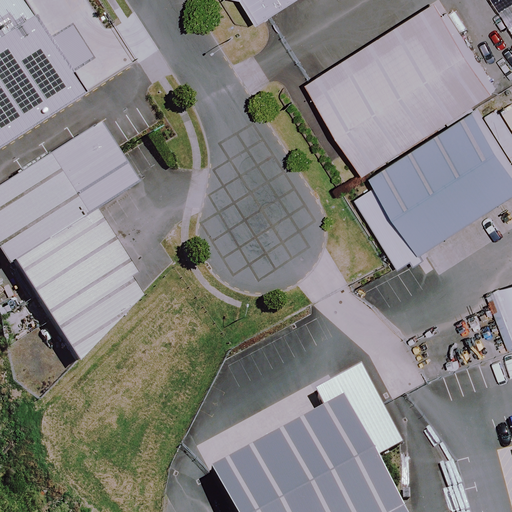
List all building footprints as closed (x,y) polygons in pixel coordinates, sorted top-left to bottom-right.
[(0,0),(0,144),(71,98),(57,77),(82,60),(63,31),(36,48),(4,0),(0,0)] [(289,0),(226,0),(245,29),(289,0)] [(479,101),(420,9),(295,90),(353,181),(479,101)] [(511,194),(460,116),(363,179),(413,257),(511,194)] [(117,196),(78,137),(0,187),(0,278),(59,370),(127,305),(77,221),(117,196)] [(259,511),(342,511),(412,475),(383,421),(409,407),(368,330),(319,356),(316,350),(205,409),(259,511)] [(435,511),(412,475),(342,511),(435,511)]
